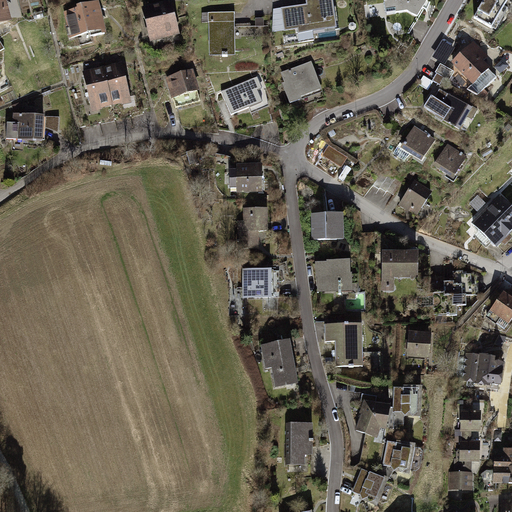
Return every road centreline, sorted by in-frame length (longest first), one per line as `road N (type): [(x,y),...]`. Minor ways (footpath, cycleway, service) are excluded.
road 1 (residential): [(298,163),(298,254),(338,445),(338,511)]
road 2 (residential): [(298,163),(168,134),(67,156),(0,199)]
road 3 (residential): [(456,0),(414,72),(390,94),(319,122),(304,137),(298,163)]
road 4 (residential): [(501,270),(401,229),(298,163)]
